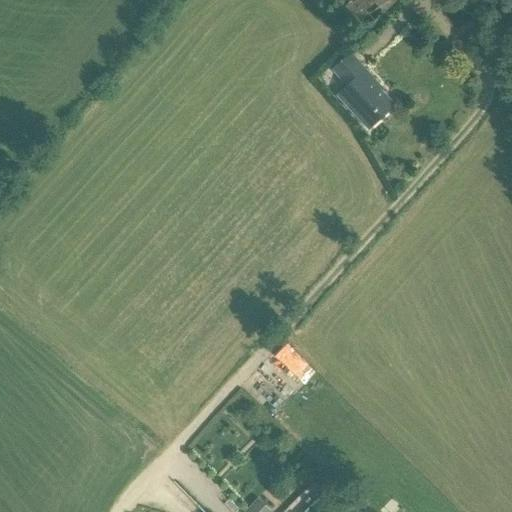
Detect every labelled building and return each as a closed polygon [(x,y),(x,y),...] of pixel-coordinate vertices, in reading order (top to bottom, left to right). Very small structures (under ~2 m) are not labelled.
[(329,0),(362,35),(398,0),(329,0)] [(352,55),(336,70),(350,84),(339,94),(371,128),(395,106),(381,91),(383,88),(352,55)] [(209,499),(219,490),(202,473),(193,482),(209,499)] [(251,495),(237,511),(238,511),(253,511),(261,504),(251,495)] [(332,502),(321,511),(361,511),(349,499),(339,509),(332,502)]
